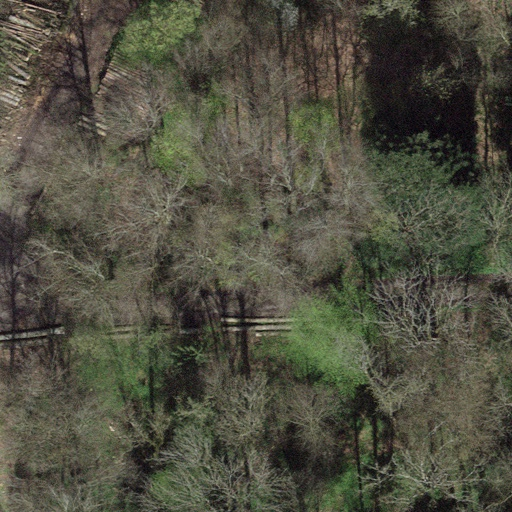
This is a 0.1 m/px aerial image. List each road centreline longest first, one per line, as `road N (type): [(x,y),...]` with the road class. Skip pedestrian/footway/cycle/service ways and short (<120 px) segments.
road 1 (track): [(0,320),(82,309),(511,292)]
road 2 (track): [(0,238),(131,0)]
